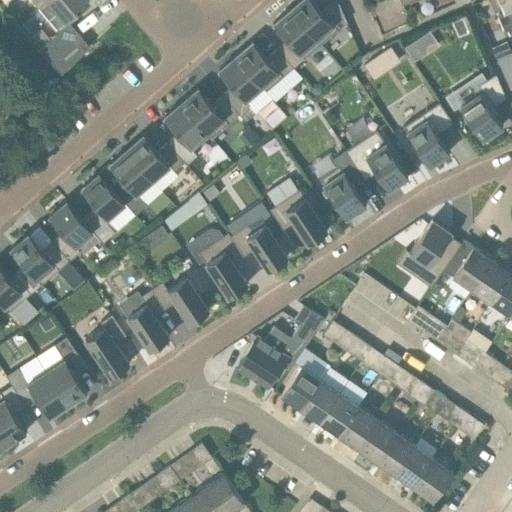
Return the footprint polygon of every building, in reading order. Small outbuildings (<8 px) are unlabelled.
[(69,22),(67,19),(89,1),(88,0),(47,0),(39,7),(59,31),(47,42),(56,51),(68,66),(86,50),(65,26),(69,22)] [(299,0),(290,8),(316,38),(334,24),(338,29),(346,21),(337,0),(334,0),(323,10),(314,0),(299,0)] [(511,0),(500,0),(505,11),(511,8),(511,9),(511,0)] [(299,53),(316,38),(290,8),(273,23),(287,40),(278,48),(293,67),(304,58),(299,53)] [(17,24),(23,20),(19,14),(13,18),(17,24)] [(293,67),(278,48),(268,57),(253,40),(236,55),(262,85),(279,71),(283,75),(293,67)] [(405,47),(412,57),(422,50),(415,40),(405,47)] [(492,47),(496,57),(511,51),(507,41),(492,47)] [(245,100),(262,85),(236,55),(218,70),(233,87),(223,95),(239,113),(249,105),(245,100)] [(455,98),(482,137),(502,124),(501,122),(501,123),(489,106),(506,95),(503,92),(494,72),(455,98)] [(239,113),(223,95),(213,104),(199,87),(181,102),(207,132),(224,117),(228,122),(239,113)] [(403,125),(429,164),(449,150),(448,149),(437,133),(453,121),(439,100),(403,125)] [(207,132),(181,102),(164,117),(178,134),(168,142),(181,157),(184,160),(187,163),(197,154),(194,151),(190,146),(207,132)] [(344,149),(365,178),(376,170),(388,188),(408,175),(385,141),(381,136),(376,129),(344,149)] [(181,157),(168,142),(159,150),(144,133),(126,148),(152,179),(169,164),(174,169),(184,160),(181,157)] [(135,193),(152,179),(126,148),(109,163),(123,180),(114,189),(125,202),(129,207),(140,198),(135,193)] [(339,164),(320,177),(327,188),(331,194),(346,216),(366,203),(365,202),(354,185),(365,178),(344,149),(334,156),(339,164)] [(237,158),(243,167),(252,161),(246,152),(237,158)] [(407,169),(415,164),(408,154),(400,159),(407,169)] [(125,202),(114,189),(99,172),(81,187),(96,203),(81,216),(93,230),(92,230),(97,235),(110,224),(105,219),(125,202)] [(203,190),(210,200),(220,192),(213,183),(203,190)] [(308,242),(327,229),(299,188),(270,208),(283,228),(293,221),(308,242)] [(326,198),(331,194),(327,188),(322,192),(326,198)] [(188,198),(195,208),(206,201),(199,190),(188,198)] [(93,230),(81,216),(67,200),(49,215),(63,231),(53,240),(69,259),(80,250),(75,245),(93,230)] [(428,265),(424,270),(436,278),(451,257),(439,249),(451,233),(452,232),(432,218),(409,251),(428,265)] [(230,235),(244,255),(254,248),(268,269),(288,256),(265,223),(246,236),(241,228),(230,235)] [(69,259),(53,240),(42,249),(28,232),(11,248),(25,264),(37,278),(54,263),(59,268),(69,259)] [(244,255),(230,235),(228,232),(199,252),(229,296),(248,283),(234,262),(244,255)] [(443,268),(472,288),(493,259),(473,246),(472,247),(463,240),(450,259),(443,268)] [(472,288),(491,301),(511,272),(493,259),(472,288)] [(37,278),(25,264),(10,277),(0,264),(0,300),(4,306),(24,289),(29,294),(42,283),(37,278)] [(491,301),(510,314),(511,310),(511,272),(491,301)] [(152,288),(165,308),(176,301),(190,322),(209,309),(186,276),(168,289),(162,281),(152,288)] [(165,308),(152,288),(141,296),(146,303),(128,316),(150,349),(169,336),(155,315),(165,308)] [(289,368),(324,317),(304,303),(294,317),(301,322),(291,336),(274,324),(265,338),(258,334),(237,364),(268,385),(283,363),(289,368)] [(111,376),(130,363),(116,342),(126,335),(112,314),(101,321),(105,326),(86,339),(111,376)] [(39,322),(45,331),(55,325),(49,315),(39,322)] [(431,335),(437,339),(446,326),(440,322),(431,335)] [(446,326),(437,339),(443,344),(453,330),(446,326)] [(336,343),(343,347),(353,332),(347,328),(336,343)] [(475,328),(471,338),(491,347),(496,336),(475,328)] [(343,347),(349,351),(359,336),(353,332),(343,347)] [(43,366),(68,403),(87,391),(85,387),(85,388),(74,371),(85,364),(71,342),(59,350),(61,354),(43,366)] [(468,361),(474,365),(485,351),(478,346),(468,361)] [(485,351),(474,365),(481,370),(491,355),(485,351)] [(374,368),(380,373),(390,358),(384,354),(374,368)] [(380,373),(386,377),(396,362),(390,358),(380,373)] [(281,394),(300,408),(321,378),(301,365),(281,394)] [(11,382),(25,403),(35,396),(46,413),(48,416),(68,403),(43,366),(25,378),(23,374),(11,382)] [(300,408),(319,421),(339,391),(321,378),(300,408)] [(411,395),(417,399),(428,384),(421,380),(411,395)] [(0,394),(0,431),(8,443),(27,430),(25,427),(14,410),(25,403),(11,382),(0,388),(0,391),(1,394),(0,394)] [(428,384),(417,399),(423,403),(434,388),(428,384)] [(319,421),(338,433),(358,404),(339,391),(319,421)] [(338,433),(357,446),(377,417),(358,404),(338,433)] [(449,420),(455,425),(465,410),(459,406),(449,420)] [(465,410),(455,425),(461,429),(471,414),(465,410)] [(357,446),(375,459),(396,430),(377,417),(357,446)] [(375,459),(394,472),(414,443),(396,430),(375,459)] [(202,442),(196,446),(206,461),(212,456),(202,442)] [(394,472),(413,485),(433,456),(414,443),(394,472)] [(433,456),(413,485),(432,499),(453,469),(433,456)] [(164,468),(174,483),(180,479),(170,464),(164,468)] [(168,487),(174,483),(164,468),(158,472),(168,487)] [(204,486),(222,511),(229,511),(244,502),(224,473),(204,486)] [(194,511),(222,511),(204,486),(186,499),(194,511)] [(126,495),(137,509),(143,505),(132,490),(126,495)] [(129,511),(132,511),(137,509),(126,495),(120,499),(129,511)] [(194,511),(186,499),(167,511),(194,511)]
